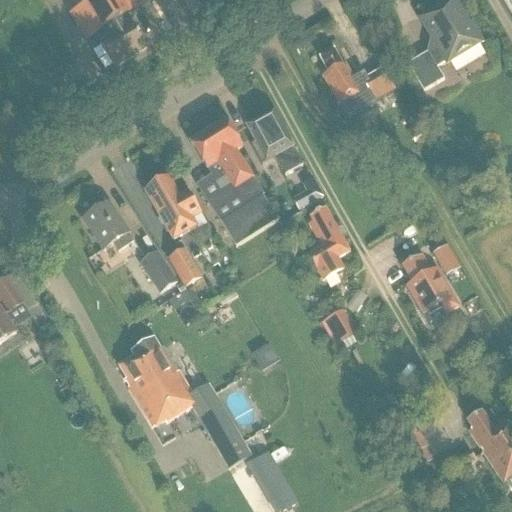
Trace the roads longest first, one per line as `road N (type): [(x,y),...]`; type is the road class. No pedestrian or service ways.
road 1 (track): [(450,409),(250,46)]
road 2 (track): [(511,328),(426,193),(310,105),(271,31)]
road 3 (tertiary): [(0,215),(318,0)]
